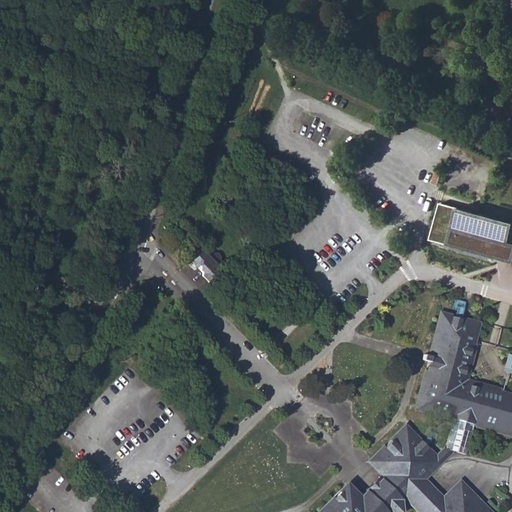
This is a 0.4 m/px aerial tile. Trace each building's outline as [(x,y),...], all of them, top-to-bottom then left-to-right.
[(511,222),(441,203),(430,240),(496,260),(511,264),(511,222)] [(201,250),(186,265),(190,269),(197,263),(200,266),(197,268),(203,273),(201,275),(208,283),(223,269),(218,261),(217,256),(214,253),(210,254),(207,256),(201,250)] [(482,321),(439,310),(428,351),(413,409),(451,419),(443,447),(454,450),(464,453),(472,425),(510,436),(511,428),(511,391),(467,377),(477,338),(482,321)] [(360,492),(347,478),(340,484),(312,511),(494,511),(489,506),(461,479),(446,494),(428,476),(444,460),(436,452),(405,422),(367,458),(381,472),(371,482),(360,492)] [(454,450),(443,447),(436,452),(444,460),(454,450)]
